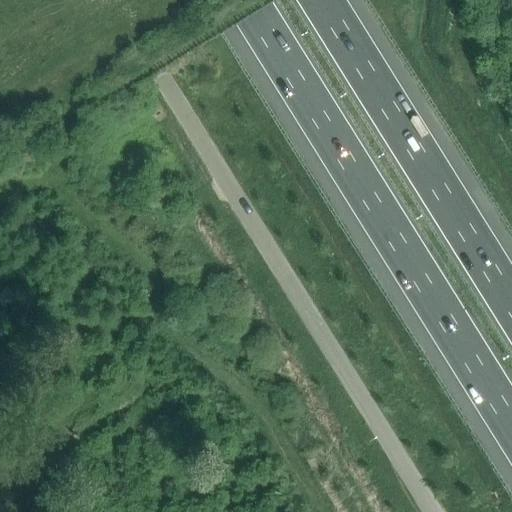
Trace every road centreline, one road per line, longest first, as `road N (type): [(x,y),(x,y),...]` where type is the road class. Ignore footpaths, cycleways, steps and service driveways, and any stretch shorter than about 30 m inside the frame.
road 1 (unclassified): [(434,511),(109,0)]
road 2 (motorway): [(244,0),(511,416)]
road 3 (motorway): [(511,301),(323,0)]
